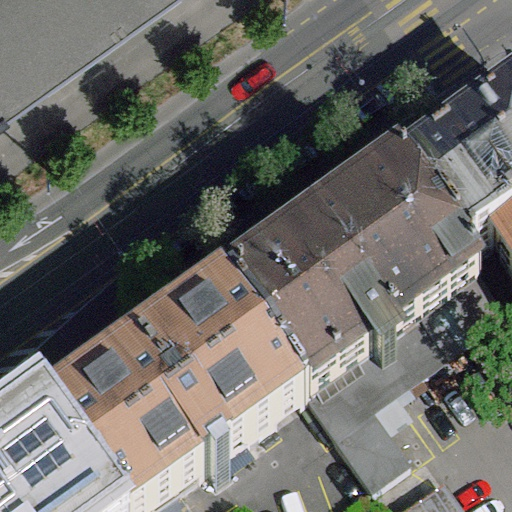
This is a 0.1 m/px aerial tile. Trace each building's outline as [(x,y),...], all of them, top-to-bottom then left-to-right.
[(0,0),(0,121),(170,0),(0,0)] [(496,254),(511,242),(511,107),(408,182),(472,271),(496,254)] [(484,288),(472,271),(408,182),(235,304),(310,411),(426,329),(480,291),(484,288)] [(511,242),(496,254),(511,277),(511,242)] [(500,319),(480,291),(426,329),(445,359),(500,319)] [(310,411),(235,304),(201,328),(50,435),(103,511),(188,511),(181,502),(277,434),(310,411)] [(451,368),(445,359),(426,329),(310,411),(337,449),(375,422),(451,368)] [(412,477),(375,422),(337,449),(373,500),(375,503),(412,477)] [(103,511),(50,435),(0,470),(0,511),(103,511)] [(455,511),(446,499),(427,511),(455,511)]
